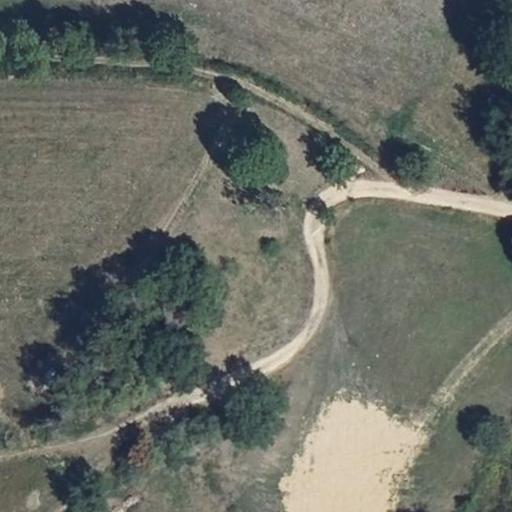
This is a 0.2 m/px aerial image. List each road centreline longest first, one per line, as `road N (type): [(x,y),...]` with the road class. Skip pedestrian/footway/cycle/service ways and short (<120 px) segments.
road 1 (track): [(0,453),(29,451),(196,387),(296,335),(326,270),(313,232),(336,196),(416,197),(511,218)]
road 2 (track): [(260,359),(150,435),(60,511)]
